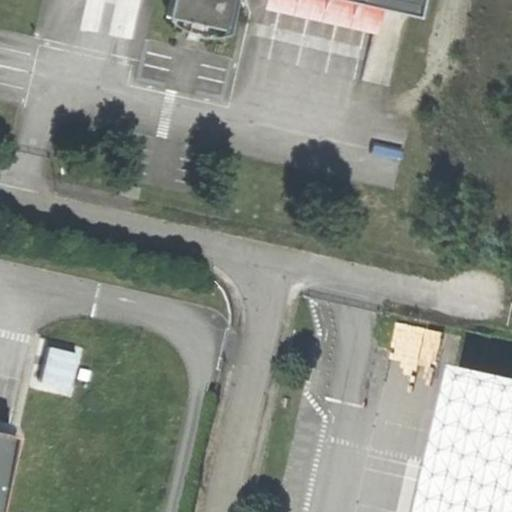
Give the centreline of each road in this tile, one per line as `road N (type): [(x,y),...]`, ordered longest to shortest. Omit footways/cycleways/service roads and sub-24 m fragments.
road 1 (unknown): [(14,199),(37,94),(51,76),(88,64),(157,67),(386,126)]
road 2 (unclassified): [(0,195),(282,259)]
road 3 (unclassified): [(282,259),(223,511)]
road 4 (unclassified): [(282,259),(511,310)]
